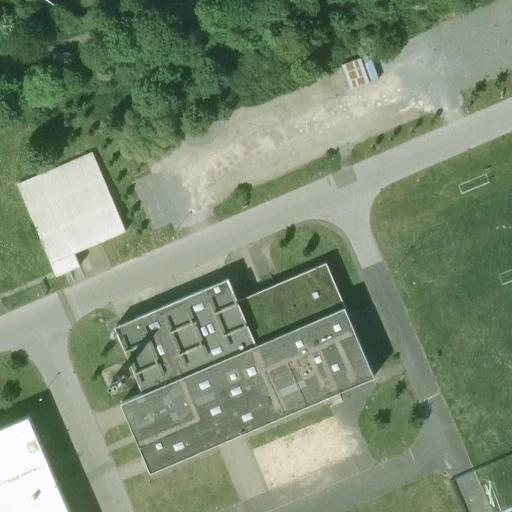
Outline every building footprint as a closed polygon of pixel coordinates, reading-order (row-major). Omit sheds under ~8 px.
[(371,53),(343,64),(352,88),(380,77),(371,53)] [(92,153),(17,185),(56,276),(79,266),(74,253),(125,231),(92,153)] [(121,402),(149,469),(150,471),(374,376),(326,262),(237,300),(228,278),(114,326),(143,393),(121,402)] [(70,511),(29,415),(0,427),(0,511),(70,511)] [(331,417),(258,449),(274,486),(347,454),(331,417)]
